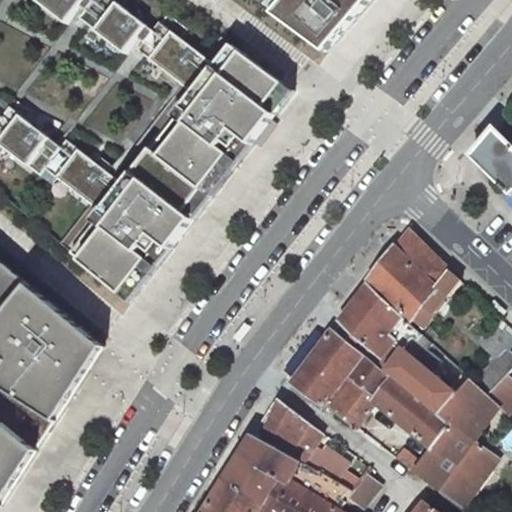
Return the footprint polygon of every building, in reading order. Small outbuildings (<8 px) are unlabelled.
[(104,213),(72,253),(130,302),(295,92),(233,45),(217,66),(159,23),(153,31),(117,3),(112,0),(39,0),(37,2),(67,25),(81,7),(86,11),(80,19),(126,55),(139,38),(145,42),(138,51),(151,60),(195,94),(125,185),(80,150),(74,158),(21,117),(14,126),(0,115),(0,152),(3,155),(7,150),(41,176),(46,169),(104,213)] [(275,0),(268,9),(328,53),(374,0),(275,0)] [(471,157),(470,159),(511,200),(511,147),(494,130),(471,157)] [(459,279),(407,230),(370,279),(419,322),(459,279)] [(106,347),(0,258),(0,349),(4,353),(10,345),(19,352),(0,382),(0,505),(2,507),(82,383),(97,361),(106,347)] [(432,345),(365,286),(331,331),(390,380),(439,420),(458,396),(418,363),(432,345)] [(493,355),(468,382),(483,396),(511,366),(511,357),(502,347),(508,340),(505,323),(495,314),(474,336),(493,355)] [(245,343),(256,327),(248,322),(238,338),(245,343)] [(390,380),(331,331),(290,385),(355,430),(373,405),(390,380)] [(439,420),(390,380),(373,405),(432,450),(449,427),(439,420)] [(458,396),(439,420),(449,427),(432,450),(417,470),(461,506),(493,463),(471,445),(497,408),(483,396),(468,382),(458,396)] [(323,436),(277,404),(254,439),(333,485),(348,463),(347,457),(331,457),(316,446),(323,436)] [(511,428),(500,440),(511,451),(511,428)] [(333,485),(254,439),(243,458),(332,511),(335,511),(349,495),(333,485)] [(332,511),(243,458),(227,482),(263,505),(258,511),(332,511)] [(258,511),(263,505),(227,482),(207,511),(258,511)]
